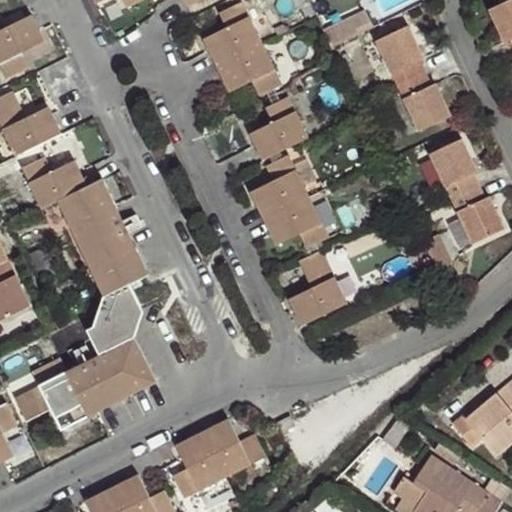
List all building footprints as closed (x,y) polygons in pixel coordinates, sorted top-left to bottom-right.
[(511,0),(509,0),(489,10),(505,42),(510,40),(511,44),(511,0)] [(262,43),(242,2),(220,13),(227,28),(204,39),(217,66),(262,43)] [(328,23),(333,41),(378,28),(372,9),(328,23)] [(32,15),(0,30),(0,64),(7,79),(29,68),(22,53),(45,41),(32,15)] [(424,59),(408,26),(377,41),(398,86),(426,73),(420,60),(424,59)] [(283,85),(262,43),(217,66),(230,93),(253,81),(260,97),(283,85)] [(432,86),(426,73),(398,86),(420,132),(451,116),(436,84),(432,86)] [(48,107),(26,118),(12,91),(0,97),(0,120),(17,157),(61,134),(48,107)] [(308,138),(288,97),(266,108),(273,123),(251,134),(264,161),(308,138)] [(478,171),(462,139),(430,154),(452,199),(480,186),(474,173),(478,171)] [(308,197),(289,155),(266,166),(273,181),(252,192),(264,218),(308,197)] [(45,158),(23,169),(43,209),(58,202),(88,187),(75,161),(52,172),(45,158)] [(124,224),(103,180),(88,187),(58,202),(105,297),(130,285),(149,275),(124,224)] [(505,229),(489,196),(486,198),(480,186),(452,199),(473,245),(505,229)] [(308,197),(264,218),(277,245),(301,234),(307,249),(329,238),(308,197)] [(454,263),(440,234),(425,242),(439,271),(454,263)] [(0,264),(8,261),(0,243),(0,264)] [(347,304),(321,250),(299,261),(312,288),(290,299),(303,326),(347,304)] [(8,261),(0,264),(0,321),(31,307),(8,261)] [(130,285),(105,297),(95,327),(108,351),(100,355),(91,360),(68,372),(41,386),(52,409),(62,430),(158,381),(135,338),(123,315),(141,305),(130,285)] [(144,312),(141,305),(123,315),(135,338),(144,312)] [(108,351),(95,327),(88,330),(100,355),(108,351)] [(34,372),(41,386),(68,372),(61,358),(34,372)] [(511,380),(480,407),(487,414),(472,426),(483,439),(497,456),(511,444),(511,380)] [(27,422),(52,409),(41,386),(15,399),(27,422)] [(19,426),(7,403),(0,406),(0,463),(15,456),(4,433),(19,426)] [(487,414),(480,407),(474,413),(467,419),(472,426),(487,414)] [(473,448),(483,439),(472,426),(467,419),(474,413),(471,409),(453,423),(473,448)] [(295,426),(290,417),(278,423),(283,433),(295,426)] [(241,443),(229,419),(203,433),(226,478),(267,457),(256,435),(241,443)] [(226,478),(203,433),(177,446),(188,469),(178,474),(173,477),(184,499),(226,478)] [(496,511),(503,502),(432,455),(414,483),(427,492),(413,511),(496,511)] [(151,497),(139,474),(113,488),(124,511),(176,511),(166,490),(151,497)] [(414,483),(404,476),(394,493),(402,498),(398,503),(410,511),(413,511),(427,492),(414,483)] [(124,511),(113,488),(86,502),(91,511),(124,511)]
